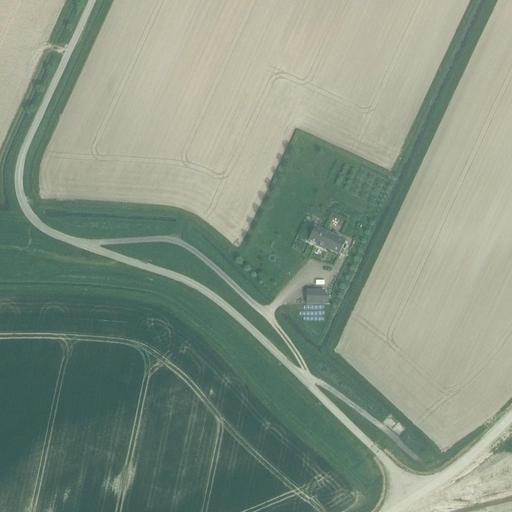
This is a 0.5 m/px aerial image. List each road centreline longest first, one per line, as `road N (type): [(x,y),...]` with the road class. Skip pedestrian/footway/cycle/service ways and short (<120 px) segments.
road 1 (unclassified): [(416,496),(225,306),(174,276),(83,244)]
road 2 (unclassified): [(83,244),(47,233),(28,215),(18,176),(94,0)]
road 3 (unclassified): [(83,244),(177,241),(267,314)]
road 4 (track): [(305,379),(356,407),(418,460)]
road 5 (unclassified): [(416,496),(511,415)]
